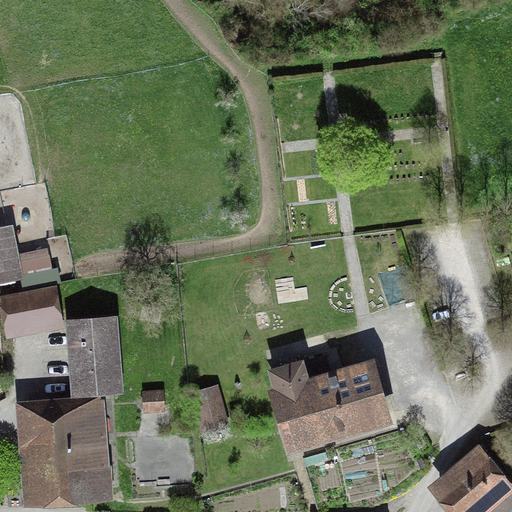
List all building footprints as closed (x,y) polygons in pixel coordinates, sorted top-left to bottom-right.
[(0,278),(16,276),(7,231),(0,232),(0,278)] [(511,234),(501,238),(504,250),(511,247),(511,234)] [(52,269),(49,255),(20,261),(23,276),(52,269)] [(6,304),(12,333),(39,328),(40,331),(59,328),(52,295),(6,304)] [(112,319),(72,322),(78,401),(22,405),(25,460),(6,461),(9,496),(106,489),(99,392),(116,391),(112,319)] [(276,395),(290,442),(385,414),(371,367),(332,379),(325,355),(271,371),(278,395),(276,395)] [(225,426),(214,387),(195,393),(206,431),(225,426)] [(162,393),(144,394),(145,409),(163,408),(162,393)] [(438,489),(457,511),(473,511),(483,504),(489,511),(504,511),(511,505),(511,496),(509,492),(511,489),(511,484),(484,451),(438,489)]
